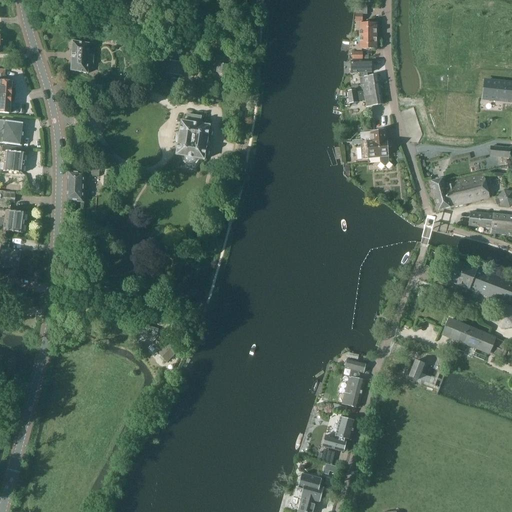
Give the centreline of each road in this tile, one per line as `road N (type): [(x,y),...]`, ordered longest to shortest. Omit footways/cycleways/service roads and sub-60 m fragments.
road 1 (unclassified): [(337,511),(376,370),(429,225),(399,129),(387,0)]
road 2 (secondary): [(0,511),(46,344),(61,167),(22,0)]
